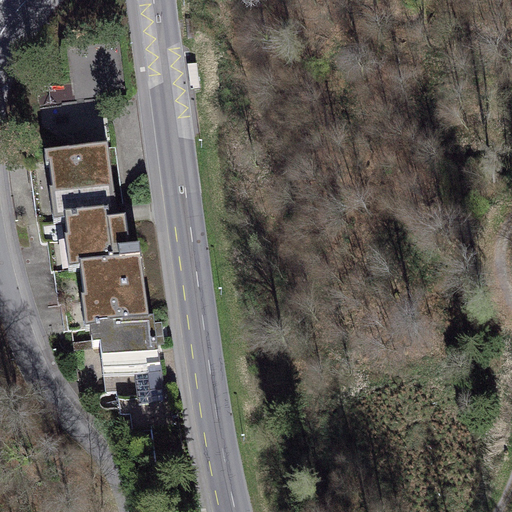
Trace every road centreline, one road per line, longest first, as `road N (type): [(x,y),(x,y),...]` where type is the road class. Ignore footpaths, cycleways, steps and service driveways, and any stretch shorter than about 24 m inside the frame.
road 1 (residential): [(235,511),(159,0)]
road 2 (residential): [(0,257),(35,375),(99,449),(127,511)]
